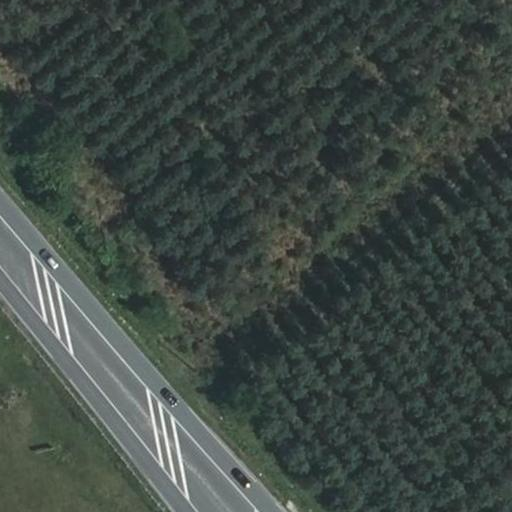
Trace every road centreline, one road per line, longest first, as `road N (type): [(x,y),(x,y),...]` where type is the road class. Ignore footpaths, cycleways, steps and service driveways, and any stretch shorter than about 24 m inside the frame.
road 1 (primary): [(275,511),(0,195)]
road 2 (primary): [(0,293),(176,511)]
